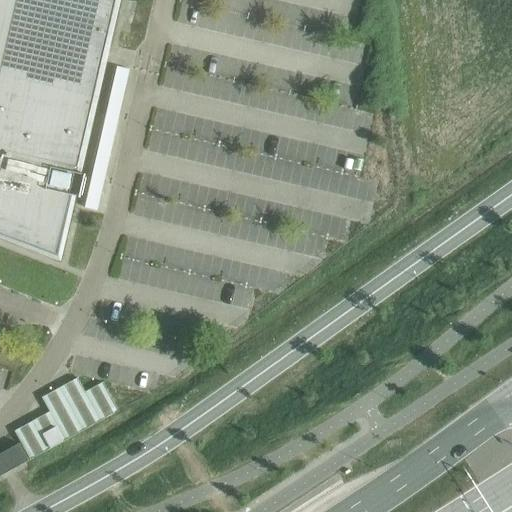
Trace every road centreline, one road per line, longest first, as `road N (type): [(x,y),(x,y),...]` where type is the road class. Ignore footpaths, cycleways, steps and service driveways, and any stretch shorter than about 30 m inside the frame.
road 1 (unclassified): [(511,194),(167,440),(39,511)]
road 2 (secondary): [(511,406),(359,511)]
